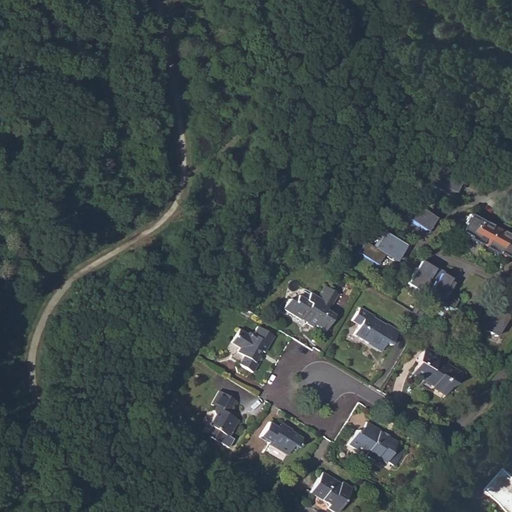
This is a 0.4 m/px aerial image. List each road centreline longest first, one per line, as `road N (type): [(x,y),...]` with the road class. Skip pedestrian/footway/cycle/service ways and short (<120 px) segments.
road 1 (track): [(112,511),(50,425),(31,348),(51,305),(74,281),(152,230),(179,197),(182,134),(158,0)]
road 2 (residential): [(511,357),(446,443),(355,388),(323,386)]
road 3 (track): [(511,385),(408,511)]
